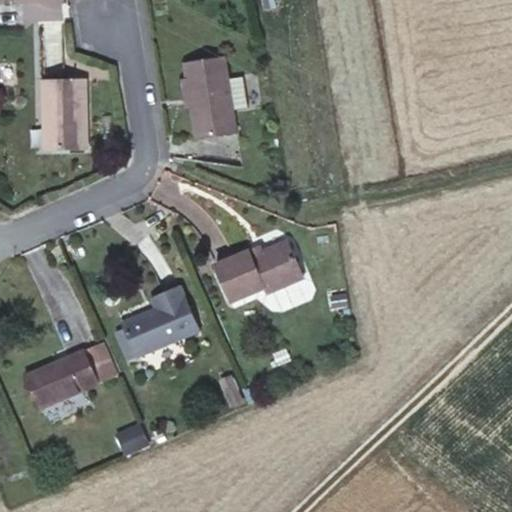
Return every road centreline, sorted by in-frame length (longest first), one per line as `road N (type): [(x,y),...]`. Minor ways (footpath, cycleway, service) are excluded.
road 1 (residential): [(109,21),(132,57),(148,159),(135,181),(0,239)]
road 2 (track): [(511,312),(297,511)]
